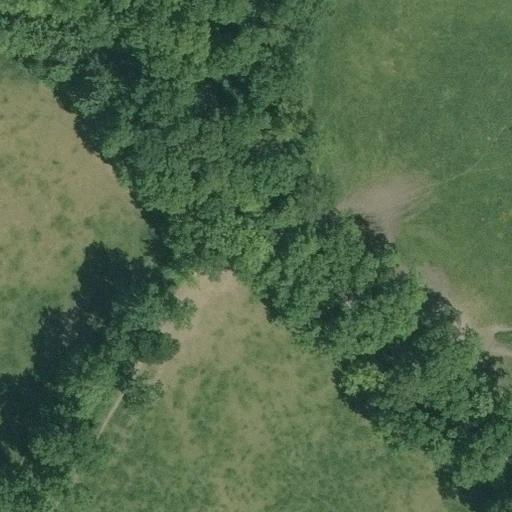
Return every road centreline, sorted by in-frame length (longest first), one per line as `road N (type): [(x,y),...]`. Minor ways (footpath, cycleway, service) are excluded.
road 1 (unclassified): [(511,473),(104,54),(67,31),(0,11)]
road 2 (track): [(297,21),(95,15),(67,31)]
